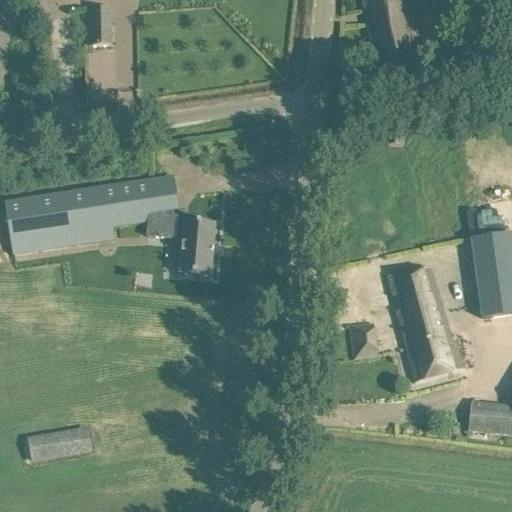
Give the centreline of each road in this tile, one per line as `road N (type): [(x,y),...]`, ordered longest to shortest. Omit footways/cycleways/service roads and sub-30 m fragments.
road 1 (unclassified): [(262,511),(284,425),(310,100)]
road 2 (unclassified): [(0,150),(310,100)]
